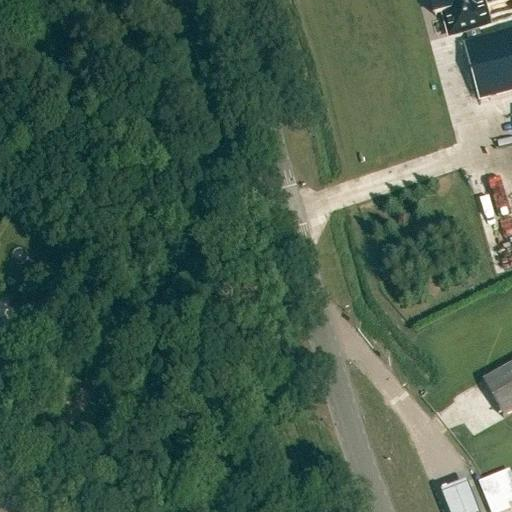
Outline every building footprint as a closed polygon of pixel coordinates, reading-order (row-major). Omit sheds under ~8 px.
[(489,28),(482,0),(439,0),(437,1),(441,18),(445,17),(450,38),(466,34),(478,31),(489,28)] [(511,34),(481,43),(470,45),(465,47),(481,105),(511,96),(511,34)] [(511,241),(496,244),(500,270),(511,268),(511,241)] [(501,419),(511,413),(511,366),(481,384),(501,419)] [(511,502),(511,479),(509,473),(483,484),(486,492),(483,493),(490,511),(508,504),(511,502)] [(457,489),(443,495),(450,511),(480,511),(469,485),(457,489)]
